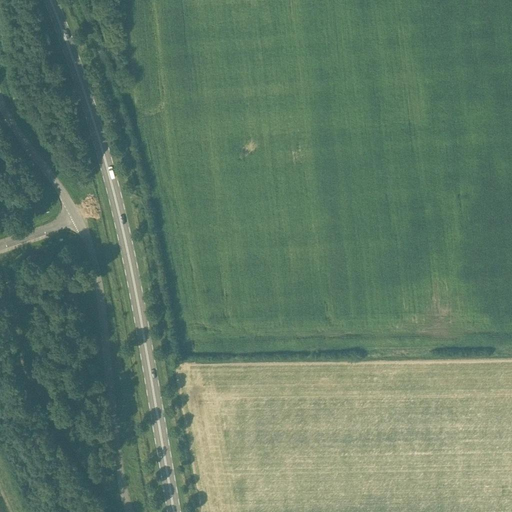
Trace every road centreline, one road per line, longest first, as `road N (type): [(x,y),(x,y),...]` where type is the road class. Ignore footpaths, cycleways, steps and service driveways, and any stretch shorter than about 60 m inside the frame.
road 1 (primary): [(171,511),(113,203),(49,0)]
road 2 (unclassified): [(0,104),(89,244),(124,511)]
